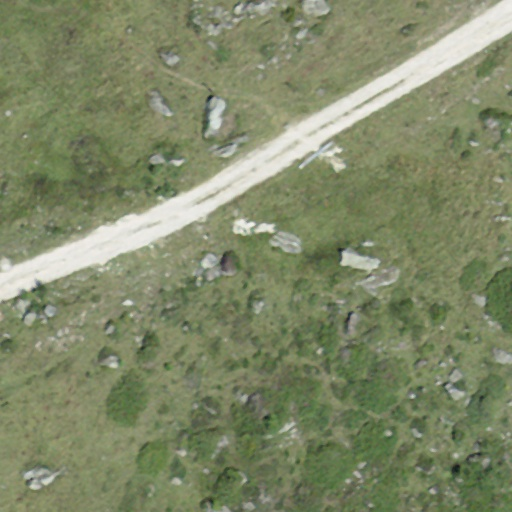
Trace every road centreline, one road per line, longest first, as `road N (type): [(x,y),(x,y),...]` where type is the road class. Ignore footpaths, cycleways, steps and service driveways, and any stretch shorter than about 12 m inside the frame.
road 1 (track): [(408,88),(0,287)]
road 2 (track): [(511,16),(408,88)]
